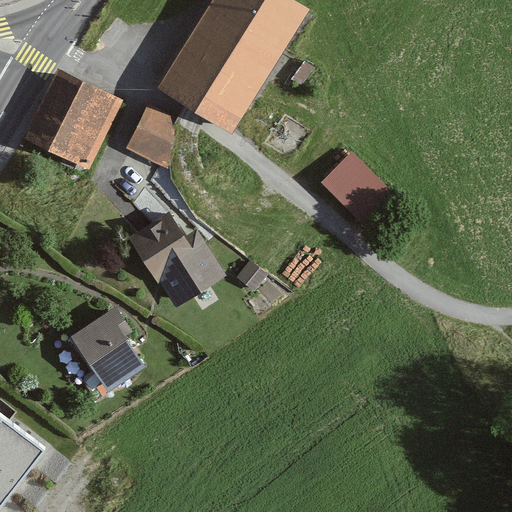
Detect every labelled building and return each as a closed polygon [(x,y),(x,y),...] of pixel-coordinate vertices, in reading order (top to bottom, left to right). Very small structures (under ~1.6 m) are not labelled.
[(302,0),(211,0),(163,79),(235,124),(309,4),(302,0)] [(117,100),(64,74),(33,135),(86,162),(117,100)] [(171,118),(147,106),(131,144),(167,163),(171,118)] [(393,205),(347,157),(317,186),(363,234),(393,205)] [(221,276),(188,228),(175,237),(160,214),(123,239),(171,310),(221,276)] [(265,279),(248,265),(234,283),(251,296),(265,279)] [(124,334),(109,309),(65,337),(102,394),(139,370),(118,338),(124,334)] [(0,500),(45,446),(0,409),(0,500)]
